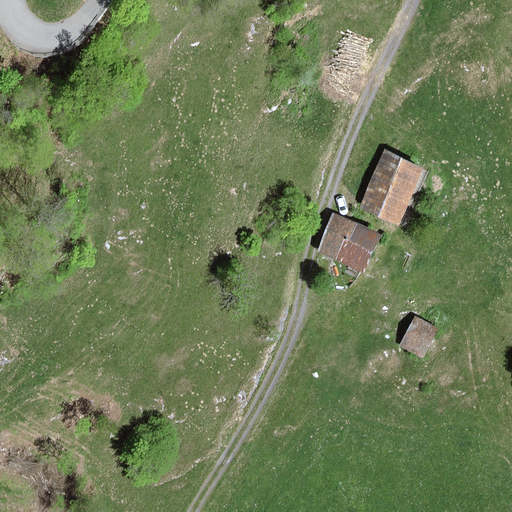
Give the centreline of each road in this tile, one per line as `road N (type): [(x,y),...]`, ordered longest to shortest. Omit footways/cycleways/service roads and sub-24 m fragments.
road 1 (track): [(401,0),(310,250),(292,355),(201,511)]
road 2 (track): [(99,0),(70,34),(46,41),(19,28),(10,0)]
